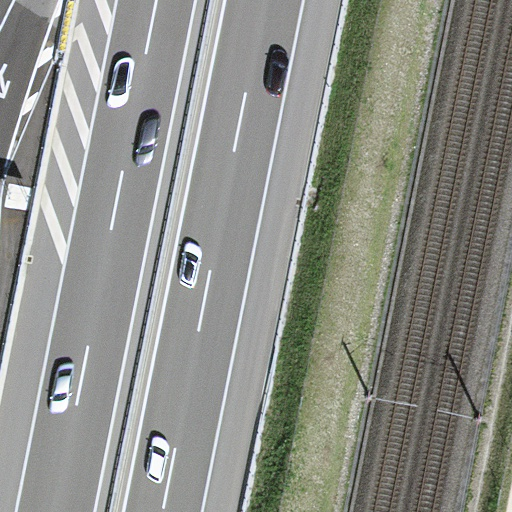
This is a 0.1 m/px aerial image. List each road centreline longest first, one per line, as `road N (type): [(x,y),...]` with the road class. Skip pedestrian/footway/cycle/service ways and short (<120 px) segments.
road 1 (motorway): [(162,511),(264,0)]
road 2 (motorway): [(156,0),(55,511)]
